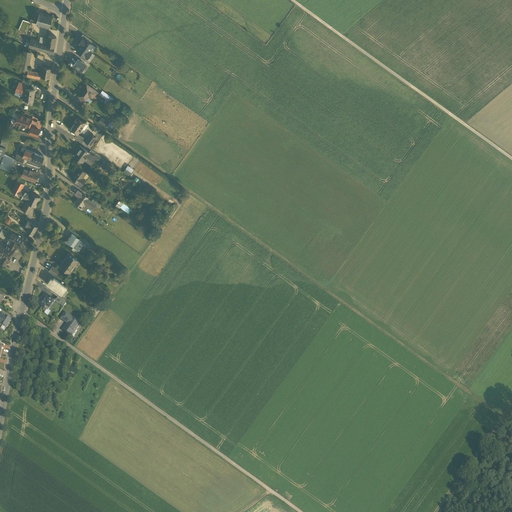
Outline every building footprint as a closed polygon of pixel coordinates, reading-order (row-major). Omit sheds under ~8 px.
[(52,17),(39,14),(36,24),(49,28),(52,17)] [(56,37),(47,36),(46,45),(46,46),(54,47),(56,37)] [(88,42),(83,38),(79,44),(81,46),(81,45),(89,51),(93,45),(88,42)] [(54,47),(46,46),(46,45),(30,40),(28,47),(49,53),(52,54),(53,54),(54,47)] [(89,51),(81,45),(81,46),(77,51),(79,52),(86,58),(87,58),(91,52),(89,51)] [(31,53),(23,51),(20,68),(28,69),(31,53)] [(73,66),(81,71),(86,65),(78,59),(73,66)] [(51,68),(43,67),(42,73),(41,77),(49,79),(51,68)] [(26,85),(19,82),(15,90),(24,94),(25,88),(26,88),(26,85)] [(97,92),(86,84),(78,96),(79,97),(85,101),(90,95),(93,97),(97,92)] [(26,88),(25,88),(24,94),(23,100),(32,101),(34,90),(26,88)] [(110,97),(102,91),(100,94),(108,100),(110,97)] [(85,101),(79,97),(76,102),(81,106),(85,101)] [(32,118),(18,114),(15,123),(29,128),(32,118)] [(77,117),(73,122),(74,122),(70,128),(77,134),(78,134),(85,123),(77,117)] [(108,122),(102,118),(99,122),(105,126),(108,122)] [(39,130),(32,128),(30,134),(37,136),(39,130)] [(5,134),(0,146),(6,148),(10,135),(5,134)] [(77,134),(75,138),(82,143),(85,139),(78,134),(77,134)] [(96,137),(91,134),(85,142),(90,145),(96,137)] [(89,152),(80,145),(77,149),(78,150),(74,156),(82,162),(85,158),(92,162),(95,157),(96,157),(89,152)] [(35,153),(26,149),(24,153),(23,156),(26,158),(32,160),(35,153)] [(100,156),(91,149),(89,152),(96,157),(95,157),(98,159),(100,156)] [(44,156),(35,153),(32,160),(41,164),(44,156)] [(13,159),(4,154),(0,163),(0,166),(8,171),(13,159)] [(23,156),(19,155),(19,157),(18,156),(17,160),(26,163),(27,160),(25,160),(26,158),(23,156)] [(17,160),(13,159),(8,171),(21,176),(24,168),(26,163),(17,160)] [(40,168),(26,163),(24,168),(29,170),(29,169),(38,172),(40,168)] [(86,172),(79,167),(71,178),(76,182),(81,186),(84,181),(81,179),(86,172)] [(29,170),(24,168),(21,176),(34,181),(38,172),(29,169),(29,170)] [(17,180),(11,191),(17,194),(20,190),(23,183),(17,180)] [(30,195),(20,190),(17,194),(27,200),(30,195)] [(86,196),(77,191),(75,194),(79,197),(74,203),(80,208),(84,203),(92,209),(95,205),(96,205),(91,202),(85,197),(86,196)] [(40,197),(31,193),(30,195),(27,200),(26,202),(32,206),(35,207),(40,197)] [(101,204),(93,198),(91,202),(96,205),(95,205),(99,207),(101,204)] [(32,206),(26,202),(22,211),(28,213),(32,206)] [(37,227),(31,223),(31,224),(28,222),(25,225),(29,227),(26,232),(32,235),(37,227)] [(17,237),(12,234),(8,240),(9,240),(12,242),(10,246),(7,245),(1,242),(0,243),(0,254),(4,256),(0,263),(4,265),(8,259),(14,249),(13,248),(16,244),(14,242),(17,237)] [(79,239),(72,234),(66,242),(78,251),(80,247),(81,248),(82,246),(81,246),(84,243),(79,239)] [(90,243),(81,237),(79,239),(84,243),(88,246),(90,243)] [(68,254),(59,266),(70,273),(78,262),(68,254)] [(59,271),(52,266),(49,271),(55,276),(59,271)] [(65,286),(54,278),(53,280),(52,279),(47,285),(61,295),(66,289),(67,287),(65,286)] [(54,301),(45,294),(38,304),(42,307),(44,305),(49,308),(54,301)] [(62,299),(57,296),(54,301),(59,304),(62,299)] [(70,317),(65,313),(61,319),(66,323),(70,317)] [(10,320),(1,314),(0,315),(0,319),(3,321),(0,324),(6,328),(10,320)] [(81,324),(70,317),(66,323),(69,325),(64,332),(71,337),(81,324)]
